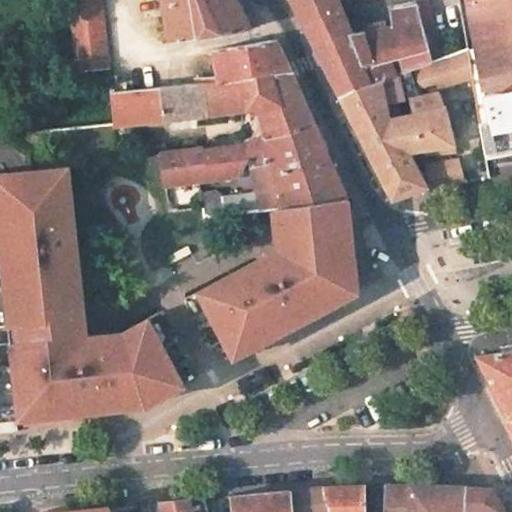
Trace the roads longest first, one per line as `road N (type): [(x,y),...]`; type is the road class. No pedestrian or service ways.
road 1 (unclassified): [(0,486),(284,455),(416,450),(485,419)]
road 2 (unclassified): [(391,228),(289,32),(261,0)]
road 3 (unclassified): [(511,205),(391,228)]
